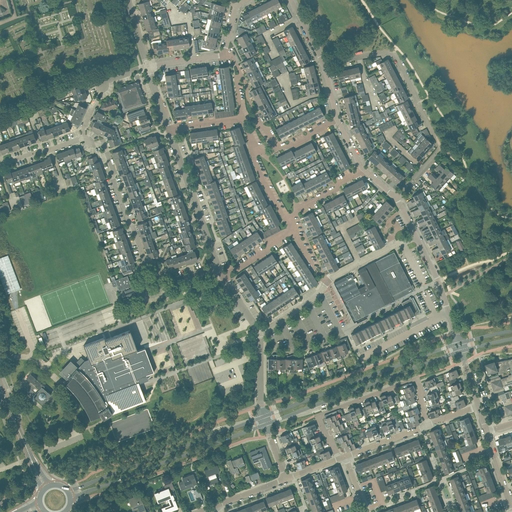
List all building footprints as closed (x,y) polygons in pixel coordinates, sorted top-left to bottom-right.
[(142,0),(143,3),(138,4),(140,9),(149,6),(148,1),(151,0),(152,0),(153,1),(153,0),(142,0)] [(269,0),(270,1),(267,2),(271,12),(276,9),(271,0),(269,0)] [(271,0),(276,9),(277,11),(279,10),(278,8),(281,6),(277,0),(271,0)] [(264,2),(265,3),(262,5),(266,14),(271,12),(267,2),(266,1),(264,2)] [(259,4),(260,6),(257,7),(262,16),(266,14),(262,5),(261,3),(259,4)] [(224,10),(225,6),(215,4),(214,9),(224,12),(225,12),(226,10),(224,10)] [(141,14),(151,11),(149,6),(140,9),(141,14)] [(255,6),(255,8),(252,10),(257,19),(262,16),(257,7),(256,6),(255,6)] [(251,10),(247,12),(252,21),(257,19),(252,10),(251,8),(250,9),(251,10)] [(222,15),(224,12),(214,9),(212,14),(222,17),(224,18),(224,16),(222,15)] [(143,19),(152,17),(151,11),(141,14),(143,19)] [(242,15),(245,20),(242,22),(245,27),(248,26),(247,24),(252,21),(247,12),(247,11),(245,11),(246,13),(242,15)] [(221,21),(222,17),(212,14),(211,20),(221,22),(222,23),(223,21),(221,21)] [(154,22),(152,17),(143,19),(144,25),(154,22)] [(220,26),(221,22),(211,20),(210,25),(220,28),(221,28),(222,26),(220,26)] [(154,22),(144,25),(146,30),(156,27),(154,22)] [(219,31),(220,28),(210,25),(208,30),(218,33),(220,33),(220,31),(219,31)] [(294,30),(292,27),(283,31),(286,36),(295,32),(296,31),(296,29),(294,30)] [(217,36),(218,33),(208,30),(207,36),(217,38),(218,39),(219,37),(217,36)] [(244,31),(239,33),(240,36),(237,38),(239,43),(248,38),(244,31)] [(296,35),(295,32),(286,36),(288,41),(297,37),(299,36),(298,34),(296,35)] [(216,41),(217,38),(207,36),(206,41),(216,43),(217,44),(218,42),(216,41)] [(299,40),(297,37),(288,41),(291,46),(300,41),(301,41),(300,39),(299,40)] [(251,43),(248,38),(239,43),(242,48),(251,43)] [(204,46),(216,49),(216,47),(215,47),(216,43),(206,41),(204,46)] [(301,44),(300,41),(291,46),(293,51),(302,46),(304,45),(303,44),(301,44)] [(154,53),(157,53),(157,54),(163,54),(161,44),(158,44),(157,42),(153,43),(154,53)] [(253,48),(251,43),(242,48),(244,52),(253,48)] [(257,46),(253,48),(244,52),(247,58),(256,53),(254,50),(255,49),(256,49),(258,49),(258,48),(257,46)] [(304,49),(302,46),(293,51),(296,56),(305,51),(306,50),(305,48),(304,49)] [(306,54),(305,51),(296,56),(298,60),(305,57),(307,56),(309,55),(308,53),(306,54)] [(307,56),(305,57),(298,60),(301,65),(309,61),(311,60),(310,58),(309,59),(307,56)] [(251,58),(246,60),(242,63),(244,68),(253,63),(251,58)] [(381,59),(372,64),(373,67),(379,64),(381,69),(390,64),(392,64),(391,62),(390,63),(388,59),(382,62),(381,59)] [(256,68),(253,63),(244,68),(247,72),(256,68)] [(392,67),(390,64),(381,69),(384,74),(393,69),(394,68),(394,67),(392,67)] [(259,68),(258,66),(256,68),(247,72),(249,77),(258,72),(257,69),(259,68)] [(340,71),(337,72),(339,82),(345,80),(342,71),(342,69),(340,69),(340,71)] [(393,69),(384,74),(382,75),(384,79),(386,79),(395,74),(397,73),(396,72),(394,72),(393,69)] [(261,77),(258,72),(249,77),(252,82),(261,77)] [(397,77),(395,74),(386,79),(388,84),(396,80),(398,79),(399,78),(398,76),(397,77)] [(264,78),(263,76),(261,77),(252,82),(254,87),(263,82),(262,79),(264,78)] [(398,79),(396,80),(388,84),(391,88),(400,84),(402,83),(401,81),(399,82),(398,79)] [(122,108),(123,112),(127,111),(127,109),(141,105),(146,103),(139,85),(137,86),(135,85),(134,83),(116,89),(118,94),(123,107),(122,108)] [(400,84),(391,88),(389,89),(391,94),(393,93),(403,88),(404,88),(403,86),(402,87),(400,84)] [(80,85),(76,86),(77,88),(75,89),(77,94),(85,92),(84,88),(84,87),(83,87),(83,86),(81,87),(80,85)] [(262,91),(260,87),(251,91),(253,96),(262,91)] [(406,91),(404,91),(403,88),(393,93),(396,98),(405,93),(407,92),(406,91)] [(255,101),(265,96),(262,91),(253,96),(255,101)] [(85,92),(77,94),(79,100),(81,100),(82,102),(85,100),(85,98),(87,98),(87,97),(87,96),(87,95),(86,95),(85,92)] [(408,95),(407,96),(405,93),(396,98),(398,103),(405,99),(409,97),(408,95)] [(354,101),(354,100),(353,95),(343,98),(344,104),(354,101)] [(267,101),(265,96),(255,101),(258,106),(267,101)] [(117,106),(115,99),(103,103),(101,108),(105,110),(106,111),(117,106)] [(357,100),(354,101),(344,104),(346,109),(356,106),(355,103),(357,102),(357,100)] [(270,106),(267,101),(258,106),(260,110),(270,106)] [(407,101),(405,102),(398,105),(401,110),(409,106),(411,105),(410,104),(409,104),(407,101)] [(48,107),(48,108),(49,109),(50,111),(56,109),(55,107),(54,106),(55,104),(52,103),(51,105),(49,104),(48,107)] [(85,105),(81,103),(80,105),(78,104),(75,110),(83,114),(84,113),(84,112),(86,108),(84,107),(85,105)] [(263,115),(272,111),(270,106),(260,110),(263,115)] [(358,106),(356,106),(346,109),(347,114),(357,112),(360,111),(358,106)] [(411,109),(409,106),(401,110),(403,115),(412,111),(413,110),(412,108),(411,109)] [(324,116),(323,114),(319,107),(314,109),(319,119),(324,116)] [(83,114),(75,110),(72,108),(69,114),(73,115),(81,119),(83,114)] [(129,122),(138,119),(139,123),(140,123),(140,124),(150,121),(149,120),(150,120),(148,116),(147,116),(147,115),(146,115),(144,109),(127,115),(129,122)] [(277,115),(274,109),(272,111),(263,115),(265,120),(275,116),(277,115)] [(314,121),(319,119),(314,109),(310,112),(314,121)] [(96,119),(97,120),(96,122),(95,121),(94,122),(93,121),(90,127),(92,127),(91,129),(97,132),(102,135),(103,133),(104,130),(106,126),(101,124),(103,121),(105,115),(102,114),(97,111),(95,117),(95,118),(96,119)] [(360,111),(357,112),(347,114),(348,119),(358,117),(357,113),(360,112),(360,111)] [(415,113),(413,114),(412,111),(403,115),(406,120),(414,115),(416,115),(415,113)] [(309,124),(314,121),(310,112),(305,114),(309,124)] [(305,126),(309,124),(305,114),(300,117),(305,126)] [(73,115),(70,121),(72,122),(71,124),(77,127),(78,125),(78,124),(79,124),(79,122),(81,119),(73,115)] [(416,119),(414,115),(406,120),(408,125),(417,120),(418,120),(417,118),(416,119)] [(305,126),(300,117),(295,119),(299,126),(300,128),(305,126)] [(300,128),(299,126),(295,119),(290,122),(295,131),(300,128)] [(418,123),(417,120),(408,125),(410,129),(416,127),(421,124),(420,123),(418,123)] [(141,125),(140,125),(137,126),(139,131),(140,130),(141,133),(145,132),(144,132),(144,130),(151,127),(150,126),(152,125),(150,122),(150,121),(140,124),(141,125)] [(68,124),(67,122),(61,124),(64,132),(70,130),(69,128),(71,127),(70,124),(68,124)] [(295,131),(290,122),(285,124),(290,133),(295,131)] [(366,127),(363,123),(352,129),(354,134),(363,129),(366,127)] [(64,132),(61,124),(56,126),(59,134),(60,134),(61,134),(61,133),(64,132)] [(290,133),(285,124),(280,127),(285,136),(290,133)] [(59,134),(56,126),(50,128),(53,136),(56,135),(58,135),(59,134)] [(111,129),(106,126),(104,130),(103,133),(102,135),(102,134),(107,136),(108,135),(114,129),(112,128),(111,129)] [(241,132),(239,127),(229,131),(231,136),(241,132)] [(285,136),(280,127),(276,129),(280,138),(285,136)] [(45,130),(44,130),(47,138),(53,136),(50,128),(45,130)] [(107,136),(109,141),(110,140),(116,138),(120,137),(116,128),(114,129),(108,135),(107,136)] [(38,132),(37,132),(39,137),(40,137),(41,140),(47,138),(47,137),(44,130),(45,130),(44,129),(43,129),(38,131),(38,132)] [(366,134),(363,129),(354,134),(357,139),(366,134)] [(243,138),(241,132),(231,136),(233,141),(243,138)] [(335,137),(332,132),(323,137),(325,142),(335,137)] [(370,134),(369,132),(366,134),(357,139),(359,144),(368,139),(367,135),(370,134)] [(27,133),(21,135),(25,146),(25,145),(26,146),(26,145),(27,145),(30,144),(27,136),(27,133)] [(36,141),(33,133),(27,136),(30,144),(36,141)] [(422,134),(418,139),(421,142),(429,149),(430,150),(432,149),(430,148),(433,145),(430,142),(430,141),(430,140),(429,139),(428,139),(428,140),(425,138),(422,134)] [(21,135),(15,137),(16,140),(19,148),(22,146),(22,147),(24,146),(25,146),(21,135)] [(399,139),(394,135),(392,137),(399,144),(402,140),(400,138),(399,139)] [(144,140),(146,145),(147,149),(152,147),(153,151),(155,156),(156,156),(164,153),(162,147),(161,148),(161,147),(158,147),(157,145),(159,145),(158,144),(160,143),(158,137),(156,138),(156,136),(150,138),(144,140)] [(122,143),(120,137),(116,138),(110,140),(109,141),(111,147),(112,146),(119,144),(122,143)] [(337,142),(335,137),(325,142),(328,146),(337,142)] [(243,138),(233,141),(235,146),(233,147),(242,144),(244,143),(243,138)] [(373,143),(370,138),(368,139),(359,144),(362,148),(371,144),(373,143)] [(416,138),(413,142),(418,146),(425,153),(427,154),(428,153),(427,151),(429,149),(421,142),(418,139),(416,138)] [(19,148),(16,140),(10,142),(13,150),(14,149),(14,150),(16,149),(15,149),(19,148)] [(13,150),(10,142),(5,144),(8,152),(13,150)] [(340,147),(337,142),(328,146),(330,151),(340,147)] [(314,147),(311,143),(307,145),(311,154),(316,152),(314,147)] [(244,149),(242,144),(233,147),(234,152),(244,149)] [(371,144),(362,148),(364,153),(373,149),(371,144)] [(311,154),(307,145),(302,148),(306,157),(311,154)] [(425,153),(418,146),(414,150),(422,157),(423,158),(424,157),(423,156),(425,153)] [(79,147),(74,149),(73,149),(76,157),(82,155),(84,154),(82,150),(80,151),(79,147)] [(342,152),(340,147),(330,151),(333,156),(342,152)] [(74,149),(73,148),(67,151),(70,159),(76,157),(73,149),(74,149)] [(306,157),(302,148),(297,150),(302,159),(306,157)] [(123,155),(123,154),(121,149),(113,152),(115,158),(116,158),(122,156),(123,155)] [(246,154),(244,149),(234,152),(236,157),(246,154)] [(292,152),(291,150),(286,153),(291,162),(295,160),(296,162),(297,161),(292,152)] [(302,159),(297,150),(292,152),(297,161),(302,159)] [(379,154),(375,150),(371,154),(368,158),(372,162),(379,154)] [(410,154),(419,162),(421,161),(419,160),(422,157),(414,150),(410,154)] [(67,151),(62,153),(64,161),(66,164),(71,162),(70,159),(68,152),(67,151)] [(345,156),(342,152),(333,156),(335,161),(345,156)] [(62,153),(56,155),(59,163),(64,161),(62,153)] [(156,156),(155,156),(154,157),(156,163),(158,162),(167,159),(164,153),(156,156)] [(291,162),(286,153),(281,155),(286,164),(291,162)] [(248,159),(246,154),(236,157),(238,162),(248,159)] [(376,165),(377,164),(383,158),(379,154),(372,162),(376,165)] [(91,155),(87,157),(88,159),(87,159),(89,165),(90,165),(91,165),(91,164),(98,162),(95,156),(92,157),(91,155)] [(116,158),(115,158),(114,158),(116,164),(124,162),(127,160),(125,155),(123,155),(122,156),(116,158)] [(281,155),(276,158),(281,167),(286,164),(281,155)] [(205,161),(203,156),(194,159),(196,164),(205,161)] [(347,161),(345,156),(335,161),(338,166),(347,161)] [(50,158),(44,160),(45,161),(48,169),(49,168),(53,167),(53,166),(54,165),(52,160),(51,161),(50,158)] [(380,169),(387,161),(383,158),(377,164),(376,165),(380,169)] [(167,159),(158,162),(156,163),(158,168),(161,167),(167,165),(169,165),(167,159)] [(248,159),(238,162),(235,163),(237,168),(249,164),(248,159)] [(45,161),(39,163),(42,171),(48,169),(47,169),(48,169),(45,161)] [(90,165),(89,165),(90,165),(92,170),(101,167),(99,161),(98,162),(91,164),(91,165),(90,165)] [(197,170),(207,166),(205,161),(196,164),(197,170)] [(347,161),(338,166),(340,171),(350,166),(347,161)] [(380,169),(384,173),(391,165),(387,161),(380,169)] [(126,167),(124,162),(116,164),(118,170),(126,167)] [(408,170),(412,165),(408,162),(404,166),(408,170)] [(34,165),(33,165),(36,173),(42,171),(39,163),(36,164),(35,164),(34,164),(34,165)] [(249,164),(237,168),(239,173),(241,172),(242,173),(251,169),(249,164)] [(439,164),(437,167),(450,178),(453,174),(450,171),(446,167),(444,169),(439,164)] [(37,176),(33,165),(28,167),(31,178),(32,178),(37,176)] [(161,167),(158,168),(161,174),(169,171),(167,165),(161,167)] [(388,176),(389,175),(395,169),(391,165),(384,173),(388,176)] [(209,171),(207,166),(197,170),(199,175),(209,171)] [(23,169),(22,169),(26,180),(29,179),(30,182),(33,181),(31,178),(28,167),(26,168),(24,168),(23,168),(23,169)] [(102,171),(101,167),(92,170),(94,176),(103,173),(102,172),(103,172),(102,171)] [(126,167),(118,170),(120,176),(122,175),(128,173),(126,167)] [(450,178),(437,167),(435,169),(440,174),(439,175),(446,182),(450,178)] [(20,170),(16,171),(20,182),(26,180),(22,169),(21,169),(20,169),(20,170)] [(243,177),(253,174),(251,169),(242,173),(243,177)] [(392,180),(399,172),(395,169),(389,175),(388,176),(392,180)] [(16,171),(11,173),(13,181),(14,184),(20,182),(16,171)] [(169,172),(169,171),(161,174),(163,179),(171,176),(169,173),(170,173),(169,171),(169,172)] [(211,176),(209,171),(199,175),(201,180),(211,176)] [(5,177),(4,178),(6,182),(7,182),(7,183),(12,181),(13,181),(11,173),(10,172),(4,174),(5,176),(5,177)] [(132,178),(130,172),(128,173),(122,175),(124,181),(132,178)] [(331,181),(329,176),(326,172),(321,174),(326,183),(331,181)] [(400,183),(405,178),(401,174),(399,172),(392,180),(396,184),(399,181),(400,183)] [(437,177),(432,172),(430,175),(442,186),(446,182),(439,175),(437,177)] [(103,174),(103,173),(94,176),(96,182),(97,181),(103,179),(103,180),(105,179),(103,175),(104,175),(103,174)] [(243,177),(241,178),(243,184),(245,183),(255,179),(253,174),(243,177)] [(321,186),(326,183),(321,174),(316,177),(321,186)] [(433,182),(431,184),(438,190),(442,186),(430,175),(428,177),(433,182)] [(172,180),(171,176),(163,179),(165,185),(173,182),(172,181),(173,181),(172,180)] [(211,176),(201,180),(203,185),(205,184),(212,181),(211,176)] [(321,186),(316,177),(312,179),(315,187),(316,188),(321,186)] [(134,184),(132,178),(124,181),(126,186),(134,184)] [(97,181),(96,182),(95,182),(97,188),(102,186),(105,185),(103,180),(103,179),(97,181)] [(220,185),(218,179),(212,181),(205,184),(207,189),(217,186),(220,185)] [(316,188),(315,187),(312,179),(307,182),(311,191),(316,188)] [(367,188),(362,179),(357,182),(362,191),(367,188)] [(256,181),(254,182),(246,186),(249,191),(258,186),(256,181)] [(127,190),(127,191),(128,191),(128,192),(136,189),(139,188),(137,182),(134,184),(126,186),(127,190)] [(173,183),(173,182),(165,185),(167,191),(173,189),(175,188),(174,184),(173,183)] [(302,184),(301,182),(296,184),(301,193),(305,191),(302,184)] [(307,182),(302,184),(305,191),(306,193),(311,191),(307,182)] [(362,191),(357,182),(352,184),(353,187),(357,194),(362,191)] [(296,184),(296,185),(291,187),(296,196),(301,193),(296,184)] [(357,194),(353,187),(352,184),(347,187),(352,196),(357,194)] [(105,185),(102,186),(97,188),(99,194),(104,192),(107,191),(105,185)] [(219,191),(217,186),(207,189),(209,194),(219,191)] [(251,195),(261,191),(258,186),(249,191),(251,195)] [(347,187),(342,189),(344,192),(345,194),(343,195),(345,199),(345,200),(352,196),(347,187)] [(175,188),(173,189),(167,191),(169,196),(172,195),(177,194),(175,188)] [(128,193),(129,194),(130,198),(138,195),(136,189),(128,192),(128,193)] [(107,191),(104,192),(99,194),(101,199),(106,197),(109,196),(109,195),(108,194),(107,191)] [(211,199),(220,196),(219,191),(209,194),(211,199)] [(254,200),(263,196),(261,191),(251,195),(254,200)] [(421,192),(412,196),(413,199),(407,202),(408,205),(423,197),(421,192)] [(131,201),(132,203),(140,201),(138,195),(130,198),(131,201)] [(179,195),(178,195),(175,197),(172,198),(174,203),(181,201),(181,200),(182,200),(181,198),(179,195)] [(345,199),(343,195),(338,197),(343,206),(347,204),(345,199)] [(109,196),(106,197),(101,199),(103,205),(108,203),(111,202),(110,199),(110,198),(110,197),(109,197),(109,196)] [(212,204),(222,201),(220,196),(211,199),(212,204)] [(265,200),(263,196),(254,200),(256,205),(265,200)] [(426,196),(423,197),(408,205),(410,207),(416,204),(417,206),(426,202),(428,201),(426,196)] [(343,206),(338,197),(333,200),(338,209),(343,206)] [(268,205),(265,200),(256,205),(259,210),(261,209),(268,205)] [(338,209),(333,200),(328,202),(333,211),(338,209)] [(142,206),(140,201),(132,203),(134,209),(142,206)] [(183,206),(181,201),(174,203),(176,209),(183,206)] [(224,206),(222,201),(212,204),(214,209),(224,206)] [(394,208),(386,201),(382,205),(390,212),(394,208)] [(111,202),(108,203),(103,205),(104,211),(110,209),(113,208),(113,207),(112,205),(111,202)] [(333,211),(328,202),(323,205),(326,209),(328,214),(333,211)] [(426,202),(417,206),(418,208),(412,212),(413,214),(428,207),(426,202)] [(273,209),(270,204),(268,205),(261,209),(263,214),(273,209)] [(390,212),(382,205),(379,209),(386,216),(390,212)] [(431,205),(428,207),(413,214),(415,217),(421,214),(422,216),(431,212),(434,210),(431,205)] [(144,212),(142,206),(134,209),(136,215),(144,212)] [(185,210),(183,206),(176,209),(178,215),(184,213),(186,212),(185,211),(186,211),(185,210)] [(226,211),(224,206),(214,209),(216,214),(226,211)] [(113,208),(110,209),(104,211),(106,217),(112,214),(115,214),(113,208)] [(266,219),(275,214),(273,209),(263,214),(266,219)] [(386,216),(379,209),(375,213),(383,220),(386,216)] [(228,216),(226,211),(216,214),(218,219),(220,219),(228,216)] [(137,217),(138,221),(143,219),(146,218),(144,212),(136,215),(137,216),(136,216),(137,217)] [(186,212),(184,213),(178,215),(180,221),(186,218),(188,218),(186,214),(187,214),(186,213),(186,212)] [(315,217),(312,212),(303,217),(305,222),(315,217)] [(431,212),(422,216),(423,218),(417,221),(418,224),(433,216),(431,212)] [(383,220),(375,213),(371,217),(379,224),(383,220)] [(115,214),(112,214),(106,217),(108,222),(109,222),(117,219),(117,218),(117,217),(116,217),(115,214)] [(268,223),(278,219),(275,214),(266,219),(268,223)] [(220,219),(218,219),(216,220),(217,225),(227,222),(229,221),(228,216),(220,219)] [(427,226),(436,221),(433,216),(418,224),(420,226),(426,223),(427,226)] [(308,227),(317,222),(315,217),(305,222),(308,227)] [(188,218),(186,218),(180,221),(178,221),(180,227),(188,224),(190,224),(188,218)] [(117,219),(109,222),(108,222),(110,228),(114,227),(119,225),(117,219)] [(280,224),(278,219),(268,223),(271,228),(272,228),(275,226),(278,225),(280,224)] [(141,223),(137,224),(139,230),(144,229),(148,227),(146,221),(145,221),(145,220),(140,222),(141,223)] [(436,221),(427,226),(428,228),(422,231),(423,234),(438,226),(436,221)] [(229,227),(227,222),(217,225),(219,231),(229,227)] [(317,222),(308,227),(310,232),(320,227),(317,222)] [(190,230),(188,224),(180,227),(182,233),(190,230)] [(377,231),(374,226),(365,230),(368,235),(377,231)] [(432,235),(441,231),(438,226),(423,234),(425,236),(431,233),(432,235)] [(148,227),(144,229),(139,230),(141,236),(149,233),(147,228),(148,227)] [(229,227),(219,231),(221,236),(231,232),(229,227)] [(310,232),(313,236),(322,232),(320,227),(310,232)] [(113,229),(113,230),(112,231),(114,237),(116,236),(123,233),(121,228),(118,229),(117,228),(113,229)] [(190,231),(190,230),(182,233),(184,238),(192,236),(190,232),(191,232),(190,230),(190,231)] [(155,231),(149,233),(141,236),(143,242),(151,239),(157,237),(155,231)] [(379,235),(377,231),(368,235),(370,240),(379,235)] [(441,231),(432,235),(433,237),(427,241),(428,243),(443,236),(441,231)] [(260,236),(257,232),(252,235),(257,241),(258,243),(263,240),(260,236)] [(124,233),(123,233),(116,236),(118,242),(126,239),(125,236),(124,234),(124,233)] [(324,239),(321,234),(312,239),(314,244),(324,239)] [(447,234),(443,236),(428,243),(429,246),(436,243),(437,245),(445,241),(449,239),(447,234)] [(258,243),(257,241),(252,235),(248,238),(253,246),(258,243)] [(373,245),(382,240),(379,235),(370,240),(373,245)] [(193,239),(192,236),(184,238),(186,244),(193,242),(194,241),(193,240),(194,240),(193,239)] [(249,249),(253,246),(248,238),(243,241),(249,249)] [(127,243),(126,239),(118,242),(120,248),(128,245),(127,244),(128,244),(127,243)] [(144,245),(144,247),(144,246),(145,248),(153,245),(151,239),(143,242),(144,245)] [(326,244),(324,239),(314,244),(317,249),(326,244)] [(382,240),(373,245),(375,250),(384,245),(382,240)] [(244,252),(249,249),(243,241),(239,244),(244,252)] [(445,241),(437,245),(438,247),(432,250),(433,253),(448,245),(445,241)] [(186,264),(192,262),(198,260),(197,258),(199,257),(197,252),(195,252),(195,251),(193,252),(192,250),(195,249),(195,247),(193,242),(186,244),(185,245),(187,250),(187,251),(188,254),(183,255),(186,263),(186,264)] [(294,247),(291,242),(282,248),(285,252),(294,247)] [(240,255),(244,252),(239,244),(234,247),(240,255)] [(329,249),(326,244),(317,249),(319,254),(329,249)] [(128,246),(128,245),(120,248),(122,253),(130,250),(129,247),(129,246),(128,246)] [(146,251),(146,253),(147,252),(147,253),(148,253),(155,250),(156,250),(155,250),(153,245),(145,248),(146,251)] [(450,250),(448,246),(448,245),(433,253),(434,255),(441,252),(442,255),(450,250)] [(234,247),(230,250),(235,258),(240,255),(234,247)] [(288,257),(295,252),(297,251),(294,247),(285,252),(288,257)] [(322,259),(331,254),(329,249),(319,254),(322,259)] [(132,256),(130,250),(122,253),(124,259),(132,256)] [(154,259),(158,258),(157,256),(158,256),(156,250),(155,250),(148,253),(150,259),(153,257),(154,259)] [(291,261),(300,256),(297,251),(295,252),(288,257),(291,261)] [(414,291),(411,286),(397,259),(397,258),(394,252),(386,256),(385,257),(380,259),(365,267),(358,270),(358,271),(360,274),(357,276),(363,286),(358,289),(356,284),(355,283),(357,282),(357,281),(355,278),(353,279),(352,278),(351,274),(346,277),(334,283),(338,291),(338,290),(339,292),(338,292),(339,293),(340,292),(341,291),(343,296),(346,301),(348,306),(351,311),(356,320),(359,321),(364,319),(365,315),(370,313),(385,305),(384,305),(394,300),(394,301),(414,291)] [(267,257),(273,266),(277,263),(277,262),(275,259),(273,256),(272,254),(267,257)] [(324,263),(334,259),(331,254),(322,259),(324,263)] [(8,255),(0,258),(0,277),(7,295),(21,289),(8,255)] [(186,263),(183,255),(177,258),(180,265),(186,263)] [(134,262),(132,256),(124,259),(126,265),(130,263),(133,262),(134,262)] [(294,266),(303,260),(300,256),(291,261),(294,266)] [(273,266),(267,257),(263,260),(268,269),(273,266)] [(164,262),(165,266),(167,265),(168,268),(174,266),(172,260),(171,258),(165,260),(166,261),(164,262)] [(180,265),(177,258),(172,260),(174,266),(174,267),(175,267),(176,267),(177,267),(177,266),(180,265)] [(327,268),(336,264),(334,259),(324,263),(327,268)] [(268,269),(263,260),(258,263),(264,272),(268,269)] [(297,270),(306,265),(303,260),(294,266),(297,270)] [(133,262),(130,263),(126,265),(125,265),(120,267),(123,274),(132,271),(131,269),(135,268),(133,262)] [(264,272),(258,263),(254,266),(259,275),(264,272)] [(327,268),(329,273),(339,269),(336,264),(327,268)] [(300,275),(307,270),(309,269),(306,265),(297,270),(300,275)] [(303,279),(312,274),(309,269),(307,270),(300,275),(303,279)] [(247,277),(244,273),(235,279),(238,283),(247,277)] [(306,284),(313,279),(315,278),(312,274),(303,279),(306,284)] [(117,286),(119,291),(124,289),(127,298),(123,299),(124,302),(135,298),(134,296),(136,295),(132,286),(131,286),(130,284),(131,284),(131,283),(130,283),(130,282),(130,283),(127,276),(115,280),(111,282),(113,287),(117,286)] [(238,283),(241,288),(250,282),(247,277),(238,283)] [(313,286),(318,283),(315,278),(313,279),(306,284),(309,289),(313,286)] [(241,288),(244,292),(253,287),(250,282),(241,288)] [(244,292),(247,297),(256,291),(253,287),(244,292)] [(299,295),(298,293),(293,287),(289,290),(294,298),(299,295)] [(290,301),(294,298),(289,290),(284,293),(290,301)] [(250,301),(254,299),(259,296),(256,291),(247,297),(250,301)] [(285,304),(290,301),(284,293),(280,296),(285,304)] [(281,307),(285,304),(280,296),(275,299),(281,307)] [(393,330),(392,327),(398,324),(399,327),(403,325),(402,322),(407,319),(409,322),(413,320),(411,317),(417,314),(418,315),(421,314),(420,312),(419,312),(413,301),(411,297),(409,299),(401,303),(404,308),(351,335),(356,345),(359,344),(361,346),(365,345),(363,342),(369,339),(370,342),(384,335),(382,332),(388,329),(390,332),(393,330)] [(276,310),(281,307),(275,299),(271,302),(276,310)] [(276,310),(271,302),(266,305),(272,313),(276,310)] [(272,313),(266,305),(261,308),(267,316),(272,313)] [(138,384),(146,381),(145,379),(147,378),(146,375),(153,373),(154,372),(145,348),(137,351),(136,350),(137,349),(131,334),(130,330),(105,340),(104,338),(83,345),(88,359),(84,360),(84,361),(81,358),(77,362),(80,365),(77,368),(71,362),(61,372),(61,373),(67,379),(68,378),(70,380),(68,383),(71,385),(77,392),(82,399),(87,406),(91,414),(92,418),(99,415),(100,414),(103,419),(112,414),(111,412),(113,411),(114,413),(145,401),(138,384)] [(340,340),(342,344),(337,346),(341,358),(345,357),(345,353),(348,352),(343,339),(340,340)] [(332,348),(330,344),(327,345),(332,358),(337,357),(338,359),(341,358),(337,346),(332,348)] [(324,346),(326,350),(321,352),(326,364),(329,363),(329,360),(332,358),(327,345),(324,346)] [(316,354),(314,350),(311,351),(317,364),(321,363),(323,365),(326,364),(321,352),(316,354)] [(308,352),(310,356),(305,358),(307,363),(309,370),(313,369),(313,366),(317,364),(311,351),(308,352)] [(271,359),(268,359),(268,372),(272,372),(273,368),(276,368),(276,354),(273,354),(273,356),(271,358),(271,359)] [(280,359),(280,354),(276,354),(276,368),(281,368),(282,372),(285,372),(285,359),(280,359)] [(293,356),(293,373),(294,373),(296,373),(297,373),(298,372),(302,372),(302,359),(300,359),(300,356),(298,356),(297,355),(296,355),(295,355),(294,355),(293,355),(293,356)] [(293,373),(293,356),(287,356),(287,359),(285,359),(285,372),(289,372),(290,372),(291,373),(292,373),(293,373)] [(496,362),(494,363),(494,362),(486,365),(487,365),(483,366),(487,378),(511,370),(507,360),(502,361),(500,361),(496,362)] [(456,369),(448,373),(449,378),(448,378),(449,383),(456,380),(455,377),(459,376),(456,369)] [(32,398),(34,399),(35,397),(43,404),(46,400),(47,400),(48,400),(48,399),(48,398),(47,398),(51,394),(44,389),(43,388),(45,386),(38,381),(34,378),(35,378),(30,374),(26,378),(30,382),(26,386),(31,390),(27,394),(32,398)] [(491,383),(490,383),(492,386),(492,387),(511,380),(511,374),(508,376),(508,377),(501,379),(500,377),(499,377),(498,374),(494,376),(494,378),(490,380),(491,383)] [(425,381),(428,388),(430,387),(431,390),(438,387),(437,385),(434,378),(425,381)] [(457,383),(456,380),(449,383),(452,391),(460,388),(462,387),(460,382),(457,383)] [(493,390),(494,393),(499,392),(500,394),(504,393),(503,390),(504,390),(504,387),(511,385),(511,386),(511,385),(511,380),(492,387),(493,391),(493,390)] [(413,385),(408,387),(407,384),(400,386),(401,390),(400,390),(402,395),(413,391),(415,390),(413,385)] [(431,390),(432,393),(427,395),(429,400),(436,397),(439,396),(437,391),(439,390),(438,387),(431,390)] [(452,391),(451,392),(452,396),(450,397),(452,400),(459,398),(458,395),(462,393),(460,388),(452,391)] [(402,395),(401,395),(403,400),(413,397),(415,396),(413,391),(402,395)] [(508,416),(511,415),(511,414),(505,393),(504,393),(500,394),(501,398),(502,398),(504,406),(502,406),(502,408),(499,408),(501,413),(504,412),(505,416),(508,416)] [(385,395),(380,397),(381,401),(379,402),(381,409),(384,408),(384,406),(389,404),(385,397),(385,395)] [(391,397),(390,395),(385,397),(389,404),(389,406),(397,403),(395,396),(391,397)] [(403,400),(400,401),(400,402),(399,402),(402,409),(411,406),(410,403),(415,402),(413,397),(403,400)] [(427,400),(429,406),(431,405),(432,407),(439,405),(436,397),(429,400),(427,400)] [(466,406),(463,399),(460,400),(459,398),(452,400),(449,401),(450,404),(451,404),(452,407),(456,405),(457,409),(466,406)] [(364,403),(365,406),(365,407),(363,408),(365,415),(368,414),(368,412),(373,410),(370,402),(370,403),(369,401),(364,403)] [(375,403),(375,401),(370,402),(373,410),(374,414),(382,411),(381,409),(379,402),(375,403)] [(432,419),(441,415),(438,409),(441,408),(439,405),(432,407),(434,410),(429,412),(432,419)] [(411,406),(402,409),(403,413),(407,411),(408,416),(417,413),(419,413),(417,407),(412,409),(411,406)] [(353,407),(348,409),(349,413),(347,414),(349,421),(352,420),(351,418),(356,416),(357,416),(354,410),(354,409),(353,407)] [(354,409),(354,410),(357,416),(356,416),(357,418),(365,415),(363,408),(359,409),(359,407),(354,409)] [(330,416),(325,418),(327,423),(329,423),(329,422),(337,419),(335,415),(337,414),(336,411),(329,413),(330,416)] [(136,414),(132,428),(130,422),(130,425),(128,423),(127,422),(126,419),(125,423),(122,421),(120,423),(123,425),(126,424),(126,427),(129,428),(123,433),(124,434),(121,436),(122,438),(117,440),(118,440),(154,430),(151,426),(147,414),(145,413),(144,418),(143,417),(141,419),(140,422),(137,414),(136,414)] [(408,416),(407,417),(405,417),(407,422),(410,421),(410,422),(417,419),(419,418),(417,413),(408,416)] [(390,421),(386,422),(390,431),(394,430),(394,427),(397,426),(394,419),(393,415),(389,417),(390,421)] [(468,417),(460,420),(459,421),(460,424),(457,425),(459,428),(462,426),(471,423),(470,420),(469,418),(468,417)] [(329,422),(329,423),(331,428),(333,427),(341,424),(340,424),(341,423),(339,418),(337,419),(329,422)] [(410,421),(407,422),(407,423),(405,424),(407,428),(419,424),(417,419),(410,422),(410,421)] [(385,422),(381,423),(381,424),(378,425),(381,432),(383,431),(385,435),(390,433),(389,431),(390,431),(386,422),(385,422)] [(314,423),(305,427),(308,433),(305,434),(306,437),(313,434),(312,432),(316,430),(314,423)] [(333,427),(335,432),(339,430),(340,433),(350,429),(349,426),(345,428),(343,423),(341,424),(341,423),(340,424),(341,424),(333,427)] [(473,429),(471,423),(462,426),(464,432),(473,429)] [(378,425),(370,428),(374,437),(379,436),(378,433),(381,432),(378,425)] [(365,430),(363,431),(365,438),(367,437),(369,441),(374,439),(374,437),(370,428),(371,430),(366,432),(365,430)] [(341,436),(337,438),(339,443),(341,442),(349,439),(347,434),(351,433),(350,429),(340,433),(341,436)] [(432,438),(440,435),(438,429),(430,432),(432,438)] [(475,435),(473,429),(464,432),(467,438),(475,435)] [(280,436),(283,443),(287,441),(288,444),(297,440),(296,438),(294,438),(293,436),(291,437),(289,433),(280,436)] [(306,437),(307,440),(309,439),(311,444),(313,443),(320,441),(319,436),(314,437),(313,434),(306,437)] [(443,441),(440,435),(432,438),(434,444),(443,441)] [(477,441),(475,435),(467,438),(469,444),(472,443),(475,442),(477,441)] [(349,439),(341,442),(343,447),(344,446),(353,443),(351,438),(349,439)] [(498,440),(500,444),(497,445),(499,452),(502,451),(501,448),(507,446),(504,438),(498,440)] [(422,447),(418,439),(412,441),(416,450),(422,447)] [(290,447),(285,448),(287,454),(289,453),(296,450),(294,445),(296,445),(296,443),(297,443),(297,442),(297,440),(288,444),(290,447)] [(322,440),(320,441),(313,443),(316,452),(323,449),(322,446),(324,445),(322,440)] [(416,450),(412,441),(406,444),(410,452),(416,450)] [(445,447),(443,441),(434,444),(436,450),(445,447)] [(344,446),(346,452),(358,447),(356,442),(353,444),(353,443),(344,446)] [(410,452),(406,444),(401,446),(404,454),(410,452)] [(401,446),(394,448),(398,457),(404,454),(401,446)] [(447,452),(445,447),(436,450),(439,456),(447,452)] [(289,453),(291,458),(292,457),(294,460),(296,459),(305,456),(307,455),(306,454),(303,455),(300,448),(296,450),(289,453)] [(249,452),(251,457),(253,463),(260,461),(263,470),(272,467),(266,452),(261,454),(259,449),(249,452)] [(323,449),(316,452),(317,454),(319,453),(322,460),(331,457),(328,450),(324,452),(323,449)] [(395,459),(392,451),(386,453),(389,462),(395,459)] [(449,458),(447,452),(439,456),(441,462),(449,458)] [(389,462),(386,453),(380,456),(383,464),(389,462)] [(298,469),(306,466),(305,461),(306,461),(305,456),(296,459),(297,462),(295,463),(298,469)] [(383,464),(380,456),(374,458),(377,466),(383,464)] [(241,457),(231,461),(230,459),(227,461),(232,473),(238,471),(237,467),(244,465),(241,457)] [(377,466),(374,458),(368,460),(371,468),(377,466)] [(451,464),(449,458),(441,462),(443,467),(451,464)] [(371,468),(368,460),(362,462),(365,471),(371,468)] [(426,460),(425,460),(418,463),(420,469),(429,466),(426,460)] [(451,464),(443,467),(445,474),(454,470),(453,467),(463,463),(462,460),(451,464)] [(362,462),(356,465),(359,473),(365,471),(362,462)] [(218,481),(215,473),(220,471),(217,465),(204,470),(206,476),(205,477),(208,485),(218,481)] [(431,472),(429,466),(420,469),(422,475),(431,472)] [(487,466),(485,466),(478,469),(481,475),(489,472),(487,466)] [(340,473),(338,467),(330,470),(332,476),(340,473)] [(258,472),(251,474),(254,480),(260,477),(258,472)] [(422,475),(423,476),(425,481),(433,478),(431,472),(422,475)] [(491,478),(489,472),(481,475),(483,481),(491,478)] [(342,479),(340,473),(332,476),(334,482),(342,479)] [(186,488),(193,485),(197,484),(193,474),(182,478),(183,481),(179,483),(181,490),(186,488)] [(254,480),(251,474),(245,476),(247,482),(254,480)] [(452,486),(461,483),(458,476),(450,480),(452,486)] [(303,487),(312,484),(309,477),(301,481),(303,487)] [(413,485),(409,477),(403,479),(406,488),(413,485)] [(493,483),(491,478),(483,481),(485,487),(493,483)] [(345,485),(342,479),(334,482),(336,488),(345,485)] [(406,488),(403,479),(397,481),(401,490),(406,488)] [(401,490),(397,481),(392,484),(395,492),(401,490)] [(172,495),(170,495),(169,493),(170,492),(169,491),(174,489),(172,482),(166,484),(167,485),(164,486),(165,489),(159,492),(159,491),(158,492),(154,493),(157,499),(157,498),(159,498),(160,501),(168,498),(170,505),(162,508),(163,511),(168,511),(178,509),(172,495)] [(463,488),(461,483),(452,486),(454,491),(463,488)] [(496,490),(493,483),(485,487),(487,493),(489,492),(491,491),(496,490)] [(314,489),(312,484),(303,487),(306,493),(314,489)] [(395,492),(392,484),(385,486),(386,487),(387,490),(389,494),(395,492)] [(347,491),(345,485),(336,488),(339,494),(340,493),(343,492),(347,491)] [(434,486),(433,486),(426,489),(428,495),(436,492),(434,486)] [(197,497),(196,497),(198,501),(202,499),(198,488),(194,490),(197,497)] [(465,494),(463,488),(454,491),(457,497),(465,494)] [(293,497),(290,489),(284,491),(287,499),(293,497)] [(316,495),(314,489),(306,493),(308,498),(316,495)] [(287,499),(284,491),(278,494),(281,501),(287,499)] [(438,498),(436,492),(428,495),(430,501),(438,498)] [(281,501),(278,494),(272,496),(275,504),(281,501)] [(467,500),(465,494),(457,497),(459,503),(467,500)] [(145,511),(144,508),(139,495),(129,499),(133,510),(133,509),(132,506),(137,505),(139,511),(145,511)] [(318,501),(316,495),(308,498),(310,504),(318,501)] [(275,504),(272,496),(266,498),(269,506),(275,504)] [(441,503),(438,498),(430,501),(432,507),(439,504),(441,503)] [(420,508),(417,499),(411,502),(414,510),(420,508)] [(469,506),(467,500),(459,503),(461,509),(469,506)] [(266,509),(263,501),(257,504),(260,511),(266,509)] [(321,507),(318,501),(310,504),(312,510),(321,507)] [(408,511),(414,510),(411,502),(405,504),(407,511),(408,511)] [(441,503),(439,504),(432,507),(434,511),(436,511),(443,510),(441,503)]
